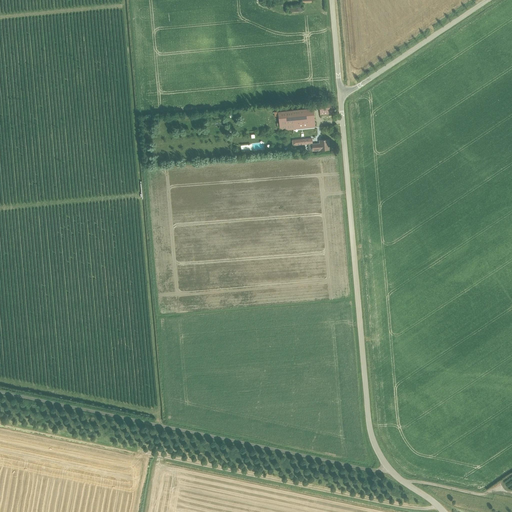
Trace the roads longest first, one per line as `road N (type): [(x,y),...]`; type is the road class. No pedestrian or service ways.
road 1 (unclassified): [(442,511),(384,463),(370,430),(340,94)]
road 2 (track): [(437,506),(0,422)]
road 3 (track): [(384,463),(366,469),(0,392)]
road 4 (unclassified): [(340,94),(488,0)]
